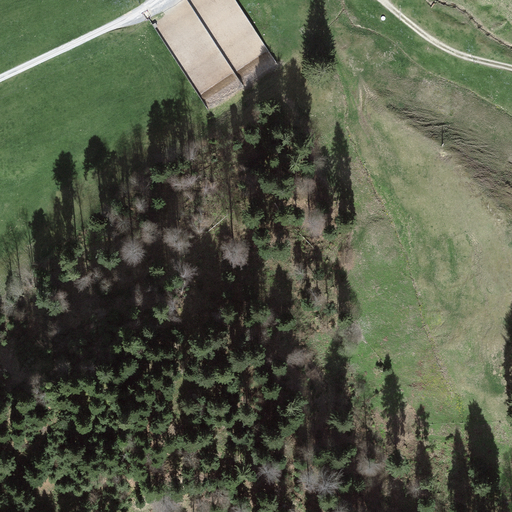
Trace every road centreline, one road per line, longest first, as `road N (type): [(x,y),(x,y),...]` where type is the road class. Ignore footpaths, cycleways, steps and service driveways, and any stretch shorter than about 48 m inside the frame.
road 1 (track): [(0,78),(151,0)]
road 2 (track): [(380,0),(440,46),(511,69)]
